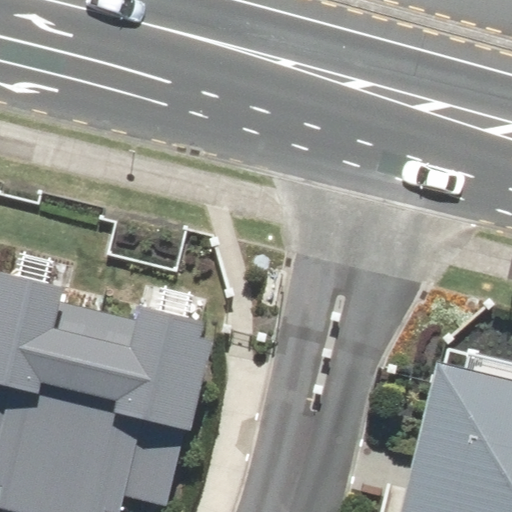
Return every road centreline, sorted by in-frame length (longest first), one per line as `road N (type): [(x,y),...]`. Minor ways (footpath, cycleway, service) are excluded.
road 1 (residential): [(404,100),(290,511)]
road 2 (secondary): [(58,0),(404,100)]
